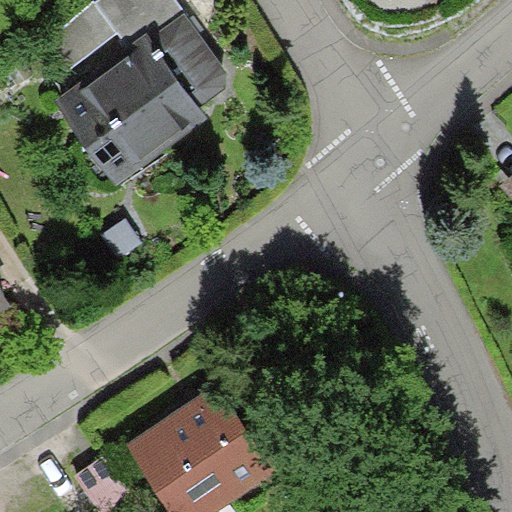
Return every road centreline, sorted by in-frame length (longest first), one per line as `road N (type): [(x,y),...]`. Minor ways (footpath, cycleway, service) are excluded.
road 1 (residential): [(0,427),(356,171)]
road 2 (residential): [(356,171),(470,373),(511,466)]
road 3 (residential): [(288,0),(376,154)]
road 4 (residential): [(376,154),(511,42)]
